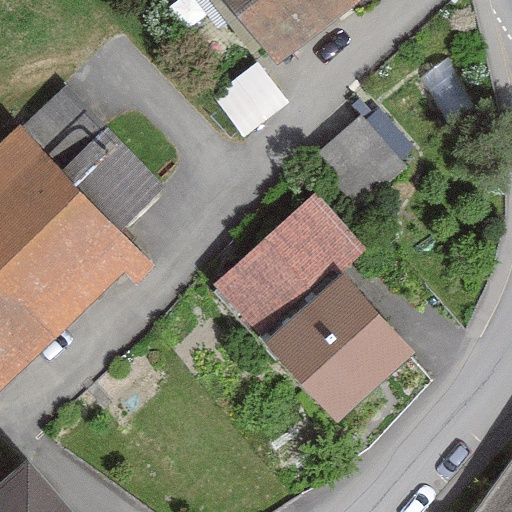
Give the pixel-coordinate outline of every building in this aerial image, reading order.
[(236,0),(277,53),(347,0),(236,0)] [(243,126),(285,95),(257,58),(215,89),(243,126)] [(64,76),(16,120),(108,219),(157,177),(64,76)] [(364,105),(316,148),(356,194),(405,151),(364,105)] [(16,120),(0,135),(0,381),(139,253),(108,219),(16,120)] [(309,181),(210,267),(261,323),(338,253),(358,236),(309,181)] [(338,253),(261,323),(333,403),(411,333),(338,253)] [(73,511),(28,458),(0,481),(0,511),(73,511)]
